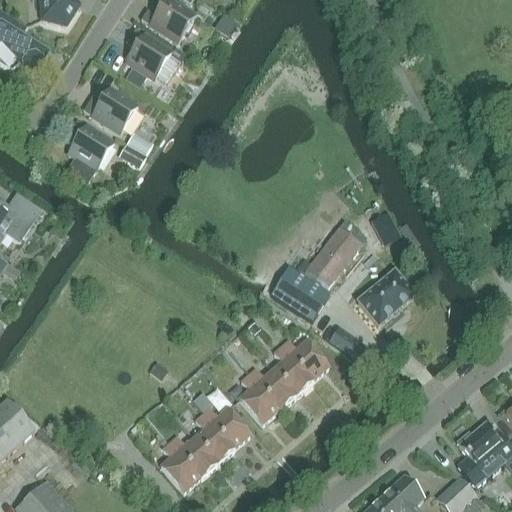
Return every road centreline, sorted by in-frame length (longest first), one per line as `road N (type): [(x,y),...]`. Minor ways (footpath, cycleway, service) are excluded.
road 1 (tertiary): [(322,511),(511,349)]
road 2 (residential): [(38,138),(120,0)]
